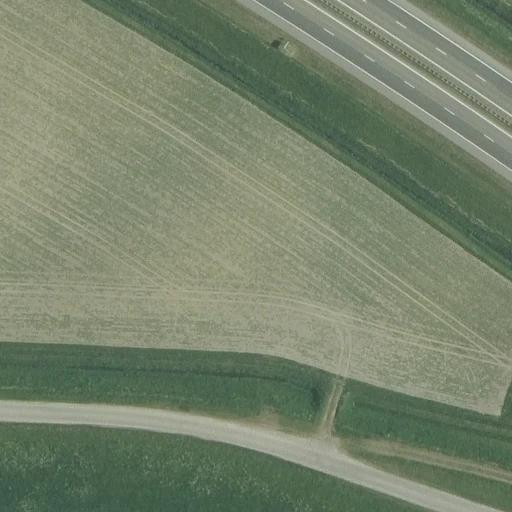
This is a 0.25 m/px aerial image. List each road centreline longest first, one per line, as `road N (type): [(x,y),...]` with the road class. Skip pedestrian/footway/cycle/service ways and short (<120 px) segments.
road 1 (unclassified): [(475,511),(332,460),(260,445),(167,427),(0,418)]
road 2 (trunk): [(274,0),(404,80),(511,161)]
road 3 (track): [(511,480),(383,453),(332,460)]
road 4 (trunk): [(511,98),(358,0)]
